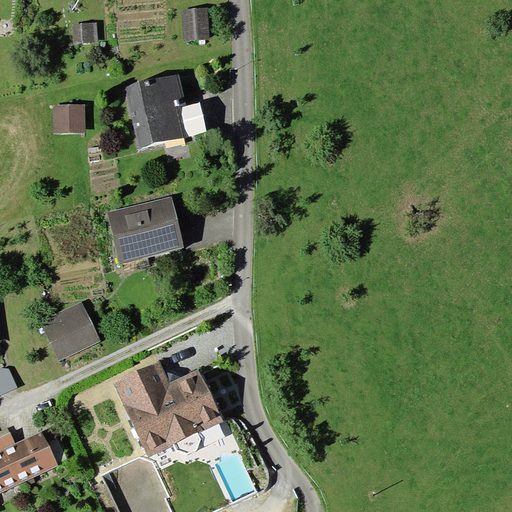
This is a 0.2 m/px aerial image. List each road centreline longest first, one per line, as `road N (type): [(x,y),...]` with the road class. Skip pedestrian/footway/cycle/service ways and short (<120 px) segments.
road 1 (residential): [(242,0),(249,303)]
road 2 (residential): [(249,303),(17,415)]
road 3 (residential): [(249,303),(248,345),(267,425),(316,511)]
